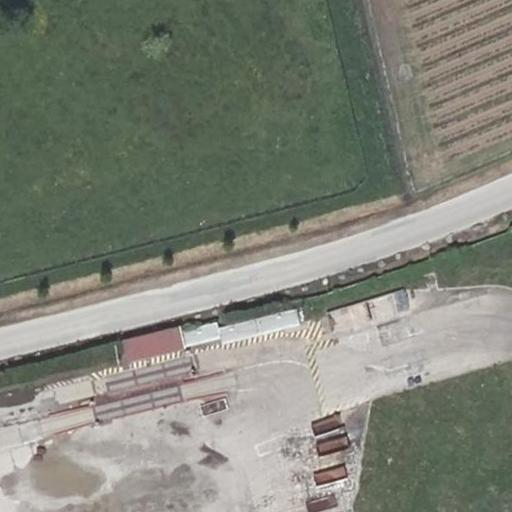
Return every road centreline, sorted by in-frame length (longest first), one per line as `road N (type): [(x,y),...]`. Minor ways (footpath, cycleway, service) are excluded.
road 1 (unclassified): [(0,348),(386,250),(511,195)]
road 2 (unknown): [(0,460),(276,396),(423,337),(511,324)]
